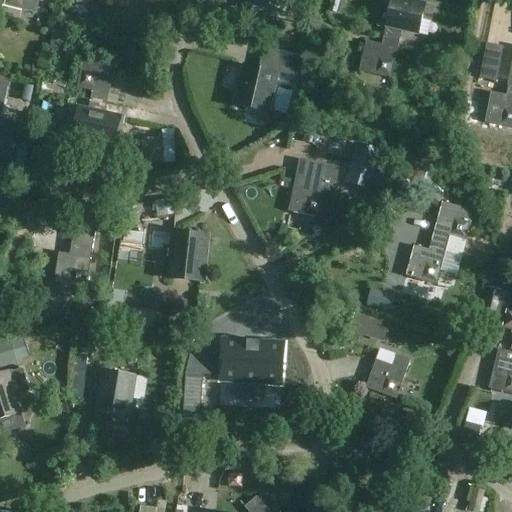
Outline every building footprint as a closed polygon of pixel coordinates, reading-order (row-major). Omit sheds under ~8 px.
[(0,0),(0,6),(20,10),(38,14),(41,0),(0,0)] [(396,41),(399,42),(401,30),(417,34),(420,21),(432,23),(436,8),(398,0),(392,0),(384,39),(390,40),(391,36),(397,38),(396,41)] [(228,36),(246,22),(236,10),(218,24),(228,36)] [(71,32),(73,24),(69,17),(60,15),(56,30),(65,31),(71,32)] [(53,29),(48,52),(60,55),(65,31),(56,30),(53,29)] [(391,79),(399,42),(396,41),(397,38),(391,36),(390,40),(384,39),(383,47),(366,44),(359,72),(391,79)] [(468,64),(471,51),(449,47),(446,60),(468,64)] [(239,92),(236,108),(266,115),(270,99),(273,100),(278,76),(296,80),(301,60),(265,52),(261,72),(248,69),(243,68),(243,67),(237,91),(239,92)] [(97,104),(106,106),(109,96),(106,95),(113,67),(82,60),(76,89),(91,93),(88,103),(93,104),(93,100),(96,101),(97,104)] [(482,69),(480,80),(497,83),(499,72),(482,69)] [(32,71),(30,79),(38,81),(40,73),(32,71)] [(44,85),(41,97),(51,100),(54,88),(44,85)] [(490,95),(485,124),(511,129),(511,89),(508,89),(507,98),(490,95)] [(104,114),(106,106),(97,104),(96,101),(93,100),(93,104),(88,103),(86,111),(88,114),(82,141),(112,148),(119,118),(104,114)] [(68,110),(48,105),(40,140),(60,145),(68,110)] [(304,136),(303,143),(315,146),(316,138),(304,136)] [(357,145),(345,184),(371,192),(383,153),(357,145)] [(403,156),(396,178),(422,187),(430,165),(403,156)] [(293,201),(291,213),(320,219),(322,212),(331,214),(332,209),(335,195),(335,193),(337,184),(340,172),(320,168),(305,165),(300,164),(298,176),(296,185),(296,188),(293,201)] [(403,210),(412,184),(396,178),(387,205),(403,210)] [(137,209),(150,208),(147,189),(135,191),(137,209)] [(152,211),(167,209),(166,193),(150,194),(152,211)] [(415,249),(407,278),(436,285),(444,257),(446,250),(449,238),(465,242),(472,213),(443,205),(433,239),(432,244),(430,253),(415,249)] [(93,263),(94,251),(96,235),(97,223),(76,221),(75,233),(72,258),(58,256),(54,286),(86,290),(89,262),(93,263)] [(151,239),(154,227),(132,223),(130,236),(151,239)] [(164,248),(161,279),(167,280),(167,282),(206,286),(211,237),(172,233),(170,249),(164,248)] [(112,289),(107,322),(124,325),(126,310),(128,292),(112,289)] [(393,299),(370,291),(365,306),(387,314),(393,299)] [(495,323),(500,299),(487,296),(482,320),(495,323)] [(315,317),(322,313),(318,307),(311,311),(315,317)] [(157,329),(159,315),(126,310),(124,325),(157,329)] [(10,330),(24,320),(18,311),(3,321),(10,330)] [(356,313),(348,337),(359,341),(367,317),(356,313)] [(98,355),(100,333),(81,331),(79,354),(98,355)] [(113,333),(110,346),(128,350),(130,336),(113,333)] [(340,339),(330,339),(331,353),(341,352),(340,339)] [(410,364),(383,355),(380,353),(377,363),(367,391),(396,401),(406,374),(407,374),(410,364)] [(281,396),(281,358),(253,358),(225,358),(225,396),(253,396),(281,396)] [(511,365),(497,362),(490,391),(511,395),(511,365)] [(31,393),(24,370),(12,374),(11,372),(0,375),(0,422),(25,415),(19,397),(31,393)] [(131,419),(138,377),(103,371),(96,413),(131,419)] [(203,377),(184,376),(183,389),(202,391),(203,377)] [(197,430),(198,405),(176,405),(176,430),(197,430)] [(482,427),(486,413),(469,409),(465,423),(482,427)] [(479,511),(484,492),(474,490),(469,511),(479,511)] [(347,504),(357,502),(354,492),(345,495),(347,504)]
